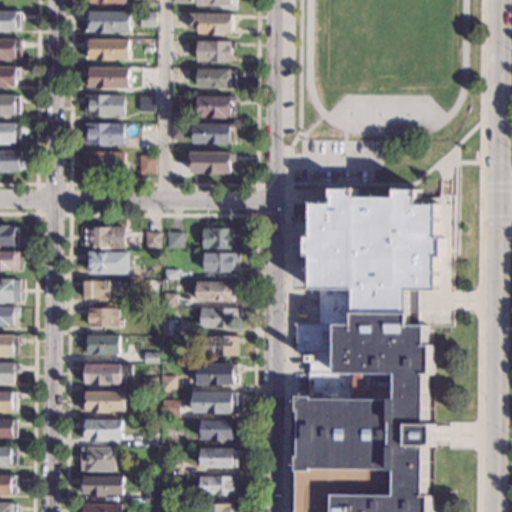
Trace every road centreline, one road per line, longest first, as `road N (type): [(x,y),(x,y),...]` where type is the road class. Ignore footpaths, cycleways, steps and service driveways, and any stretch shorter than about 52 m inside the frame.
road 1 (residential): [(271,511),(277,0)]
road 2 (residential): [(56,0),(51,511)]
road 3 (secondary): [(498,0),(493,511)]
road 4 (residential): [(277,201),(0,200)]
